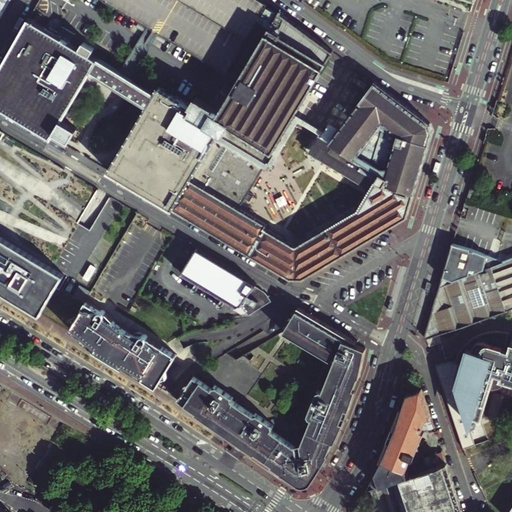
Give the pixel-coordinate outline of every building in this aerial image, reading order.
[(0,0),(0,20),(11,0),(0,0)] [(257,0),(104,0),(226,75),(268,6),(257,0)] [(376,82),(331,142),(321,135),(310,152),(319,158),(370,189),(360,209),(297,245),(265,227),(267,224),(239,208),(336,52),(334,50),(333,51),(283,13),(218,114),(194,99),(190,106),(159,86),(155,93),(150,102),(108,170),(291,278),(303,278),(407,216),(434,131),(431,124),(376,82)] [(71,140),(78,128),(63,119),(94,68),(99,59),(92,55),(96,49),(85,42),(81,49),(72,43),(77,35),(64,26),(60,32),(51,27),(49,30),(30,18),(0,70),(0,106),(53,137),(56,131),(71,140)] [(159,33),(148,27),(121,72),(132,79),(159,33)] [(99,59),(94,68),(123,85),(150,102),(155,93),(132,79),(121,72),(99,59)] [(0,141),(5,133),(0,129),(0,289),(40,314),(64,275),(22,249),(14,262),(0,252),(0,141)] [(0,236),(0,252),(14,262),(22,249),(0,236)] [(471,255),(473,249),(453,243),(451,249),(471,255)] [(253,288),(256,283),(232,269),(197,248),(184,270),(182,274),(237,306),(241,303),(247,316),(270,302),(267,296),(253,288)] [(511,256),(504,260),(473,249),(471,255),(451,249),(426,334),(427,338),(511,306),(511,256)] [(101,309),(86,300),(84,305),(128,331),(173,359),(177,352),(149,335),(148,336),(148,335),(148,334),(147,334),(146,333),(145,333),(144,333),(143,332),(143,331),(142,331),(141,331),(140,331),(139,331),(138,331),(137,331),(136,332),(135,332),(135,333),(134,333),(134,334),(125,329),(113,319),(107,311),(105,312),(104,310),(104,309),(103,309),(102,309),(101,309)] [(163,375),(118,348),(128,331),(84,305),(74,321),(91,331),(85,341),(95,347),(94,348),(102,353),(103,351),(110,354),(116,360),(115,361),(122,365),(123,364),(156,384),(163,375)] [(303,309),(298,311),(286,331),(337,362),(344,367),(339,374),(333,371),(324,391),(320,389),(308,416),(312,418),(304,437),(307,439),(301,451),(297,452),(288,446),(290,442),(272,430),(275,426),(256,412),(254,415),(233,400),(235,398),(216,385),(213,389),(195,377),(178,400),(298,483),(312,481),(326,452),(325,452),(359,377),(367,348),(358,344),(359,342),(303,309)] [(81,339),(85,341),(91,331),(74,321),(69,328),(83,336),(81,339)] [(456,385),(465,413),(482,418),(490,388),(495,388),(499,387),(502,384),(503,382),(504,380),(511,382),(511,342),(510,342),(507,350),(503,349),(508,332),(501,330),(492,330),(479,333),(468,340),(462,348),(466,349),(463,359),(456,385)] [(118,348),(163,375),(173,359),(128,331),(118,348)] [(466,349),(462,348),(459,353),(457,358),(463,359),(466,349)] [(337,362),(333,371),(339,374),(344,367),(337,362)] [(422,389),(407,395),(404,406),(395,433),(389,446),(382,462),(375,475),(366,492),(372,490),(447,463),(443,452),(410,463),(412,458),(414,459),(426,431),(435,428),(422,389)] [(297,452),(296,446),(290,442),(288,446),(297,452)] [(447,463),(372,490),(378,511),(454,511),(462,509),(447,463)]
